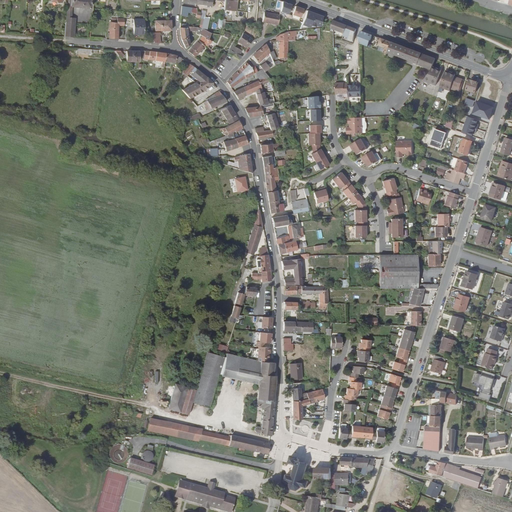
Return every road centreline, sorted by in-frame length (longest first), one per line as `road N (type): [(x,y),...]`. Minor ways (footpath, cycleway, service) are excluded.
road 1 (residential): [(174,48),(220,84),(253,131),(275,262),(281,440)]
road 2 (track): [(281,440),(0,372)]
road 3 (tertiary): [(296,0),(508,79)]
road 4 (tertiary): [(455,251),(392,453)]
road 5 (tertiary): [(508,79),(473,194)]
road 6 (residential): [(511,464),(392,453)]
